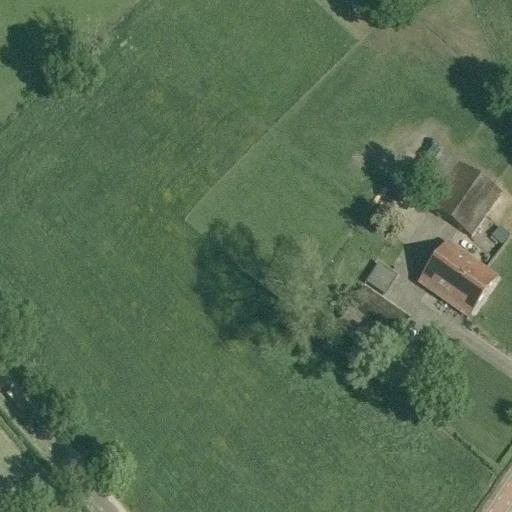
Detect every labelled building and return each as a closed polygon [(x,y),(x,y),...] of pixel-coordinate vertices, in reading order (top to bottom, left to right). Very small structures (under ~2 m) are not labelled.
[(471,239),(500,196),(458,166),(428,209),(471,239)] [(500,247),(507,237),(496,229),(488,239),(500,247)] [(467,318),(494,279),(446,245),(419,284),(467,318)] [(380,298),(395,276),(376,263),(361,285),(380,298)] [(344,318),(334,331),(368,355),(378,341),(388,348),(408,320),(363,290),(344,318)]
